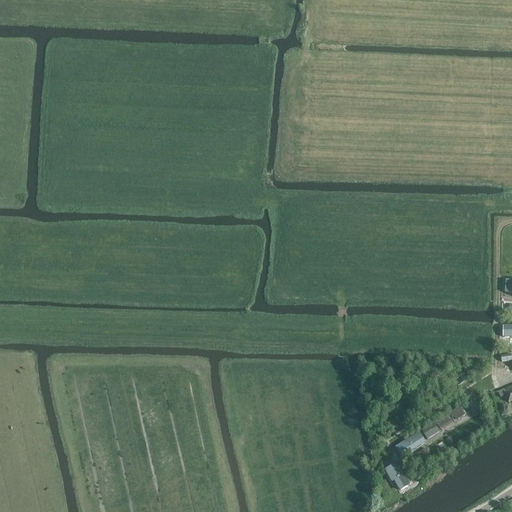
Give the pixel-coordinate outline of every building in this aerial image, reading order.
[(511,327),(503,327),(503,338),(511,338),(511,327)] [(511,361),(510,354),(501,356),(502,362),(511,361)] [(462,370),(450,378),(456,389),(469,381),(462,370)] [(461,406),(449,414),(452,419),(454,418),(456,422),(465,416),(463,412),(464,412),(461,406)] [(447,416),(435,423),(439,430),(452,422),(447,416)] [(433,424),(421,432),(426,440),(438,433),(433,424)] [(424,443),(418,433),(395,447),(401,457),(424,443)] [(428,448),(416,454),(419,460),(431,454),(428,448)] [(399,463),(384,471),(392,483),(394,482),(400,493),(410,487),(404,477),(406,475),(399,463)]
